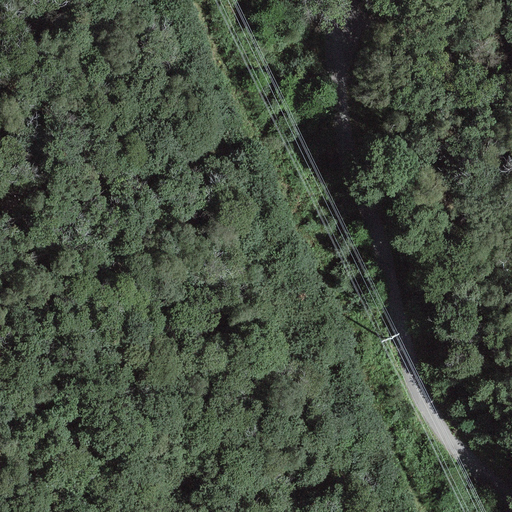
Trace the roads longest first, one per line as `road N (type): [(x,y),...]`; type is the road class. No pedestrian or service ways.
road 1 (track): [(418,396),(345,143),(330,0)]
road 2 (track): [(417,0),(511,138)]
road 3 (track): [(511,280),(418,396)]
road 4 (track): [(511,505),(418,396)]
